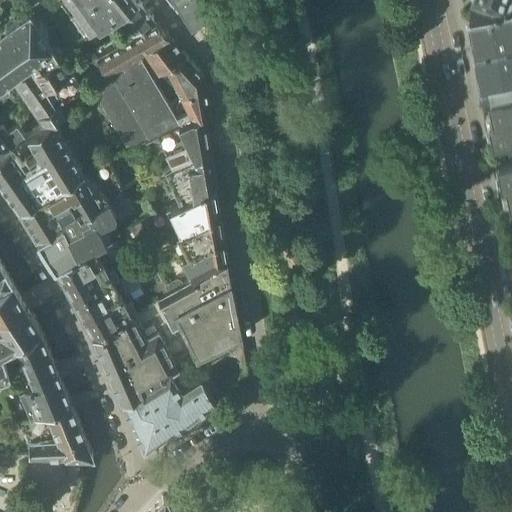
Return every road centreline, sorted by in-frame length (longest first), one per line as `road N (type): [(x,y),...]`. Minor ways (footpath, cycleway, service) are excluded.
road 1 (residential): [(250,417),(262,391),(261,365),(217,69),(159,0)]
road 2 (residential): [(138,498),(101,379),(0,202)]
road 3 (tertiary): [(477,235),(428,0)]
road 4 (tertiary): [(511,405),(477,235)]
road 5 (unclassified): [(250,417),(138,498)]
